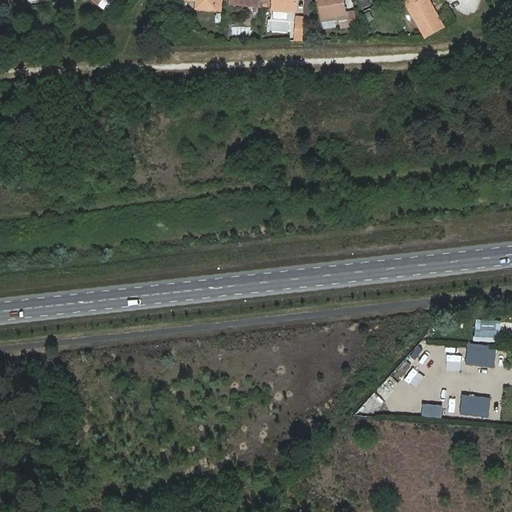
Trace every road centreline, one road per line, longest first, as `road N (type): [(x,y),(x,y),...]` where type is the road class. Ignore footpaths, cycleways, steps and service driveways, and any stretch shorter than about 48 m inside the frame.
road 1 (primary): [(511,253),(0,309)]
road 2 (track): [(0,66),(511,42)]
